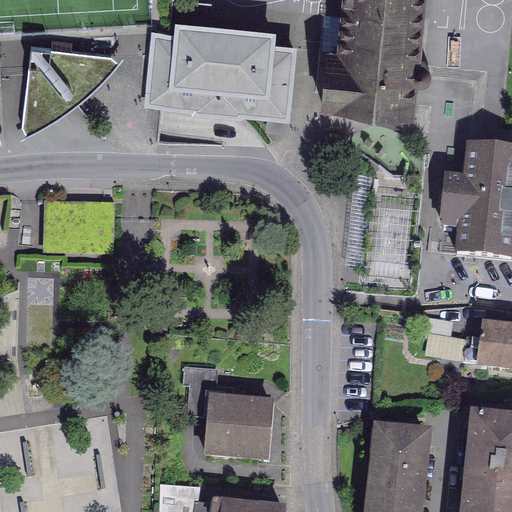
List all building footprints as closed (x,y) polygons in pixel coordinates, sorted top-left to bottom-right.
[(330,49),(324,108),(420,118),(427,46),(432,0),(347,0),(343,38),(342,50),(330,49)] [(156,34),(149,105),(279,118),(291,120),(298,49),(276,46),(278,32),(181,22),(180,36),(156,34)] [(115,59),(34,47),(26,127),(31,138),(64,119),(92,98),(122,65),(115,59)] [(469,182),(449,180),(447,201),(444,228),(463,230),(460,257),(511,263),(511,152),(473,148),(469,182)] [(51,202),(47,253),(111,259),(116,208),(51,202)] [(511,329),(484,327),(480,372),(511,375),(511,329)] [(186,391),(219,391),(219,375),(186,375),(186,391)] [(276,407),(211,401),(205,462),(270,468),(276,407)] [(464,511),(511,511),(511,417),(475,413),(464,511)] [(419,511),(427,432),(377,427),(368,511),(419,511)] [(190,511),(193,495),(166,492),(163,511),(190,511)]
